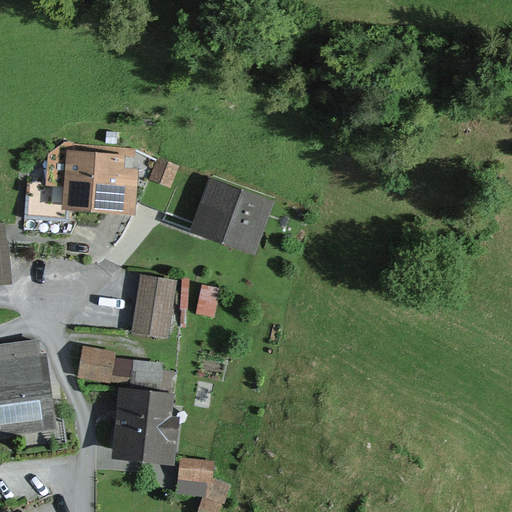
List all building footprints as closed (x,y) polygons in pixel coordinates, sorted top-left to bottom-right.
[(70,201),(129,206),(134,149),(74,144),(70,186),(27,182),(24,219),(68,222),(70,201)] [(150,176),(139,202),(165,213),(176,187),(150,176)] [(214,187),(200,226),(250,244),(264,206),(214,187)] [(143,279),(135,330),(164,334),(172,283),(143,279)] [(0,433),(54,426),(44,357),(39,358),(36,342),(0,346),(0,433)] [(130,386),(130,395),(168,397),(171,372),(161,371),(161,367),(112,361),(113,354),(84,348),(80,375),(130,386)] [(164,440),(168,397),(130,395),(129,416),(121,415),(117,451),(170,457),(172,441),(164,440)] [(185,460),(183,477),(210,479),(212,463),(185,460)]
